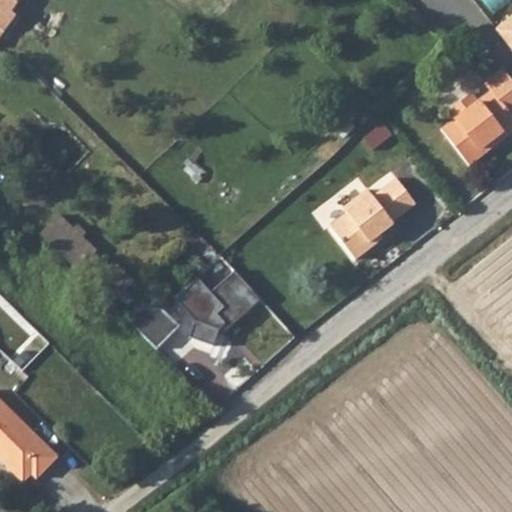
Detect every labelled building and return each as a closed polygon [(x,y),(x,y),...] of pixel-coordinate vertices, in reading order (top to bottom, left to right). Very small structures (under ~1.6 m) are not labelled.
[(0,0),(0,33),(14,13),(21,2),(18,0),(0,0)] [(0,33),(0,45),(16,21),(20,17),(14,13),(0,33)] [(511,16),(496,28),(511,47),(511,16)] [(441,129),(469,166),(490,149),(488,147),(500,138),(502,140),(511,132),(511,110),(494,87),(479,99),(471,90),(449,108),(456,117),(441,129)] [(488,147),(490,149),(502,140),(500,138),(488,147)] [(372,240),(380,234),(395,223),(393,221),(416,203),(397,178),(374,195),(368,187),(343,206),(347,212),(330,225),(356,260),(376,245),(372,240)] [(61,215),(44,235),(81,267),(98,247),(61,215)] [(384,238),(380,234),(372,240),(376,245),(384,238)] [(254,301),(229,272),(205,291),(192,277),(168,299),(188,323),(185,338),(207,346),(212,330),(219,326),(223,331),(254,301)] [(124,314),(157,346),(182,322),(166,305),(146,301),(124,314)] [(7,351),(8,335),(0,336),(0,347),(4,351),(7,351)] [(179,364),(211,399),(231,381),(198,346),(179,364)] [(0,405),(0,464),(22,485),(30,476),(35,481),(56,459),(0,405)]
